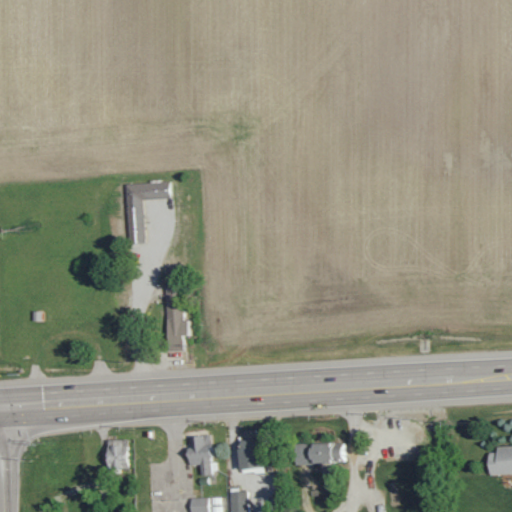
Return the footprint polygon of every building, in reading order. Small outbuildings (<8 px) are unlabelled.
[(125,184),(128,242),(145,241),(143,199),(170,198),(170,181),(125,184)] [(190,335),(189,320),(183,321),(182,287),(165,287),(168,351),(184,350),(184,335),(190,335)] [(238,431),(241,473),(250,473),(250,469),(260,469),(258,430),(238,431)] [(189,465),(200,465),(201,475),(217,473),(216,461),(213,462),(211,435),(193,436),(195,453),(188,453),(189,465)] [(107,474),(121,474),(121,469),(129,469),(129,440),(107,440),(107,474)] [(296,444),(297,464),(341,463),(340,453),(345,453),(345,443),(296,444)] [(511,446),(497,447),(497,453),(488,453),(489,475),(511,474),(511,446)] [(248,511),(247,489),(230,490),(230,511),(248,511)] [(210,511),(210,497),(191,498),(191,511),(210,511)]
